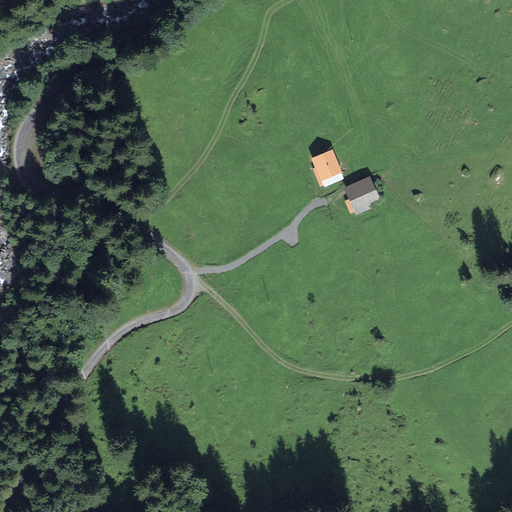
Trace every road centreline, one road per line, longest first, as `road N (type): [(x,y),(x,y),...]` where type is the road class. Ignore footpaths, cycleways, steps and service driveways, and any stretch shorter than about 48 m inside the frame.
road 1 (track): [(178,0),(48,98),(20,141),(26,174),(38,184),(118,211),(174,257),(190,282),(184,303),(138,320),(100,350),(6,511)]
road 2 (track): [(190,282),(214,291),(273,354),(338,376),(428,369),(480,346),(511,320)]
road 3 (track): [(122,215),(166,201),(206,154),(251,65),(272,0)]
road 4 (track): [(185,268),(216,269),(247,255),(286,233),(311,205),(334,198)]
